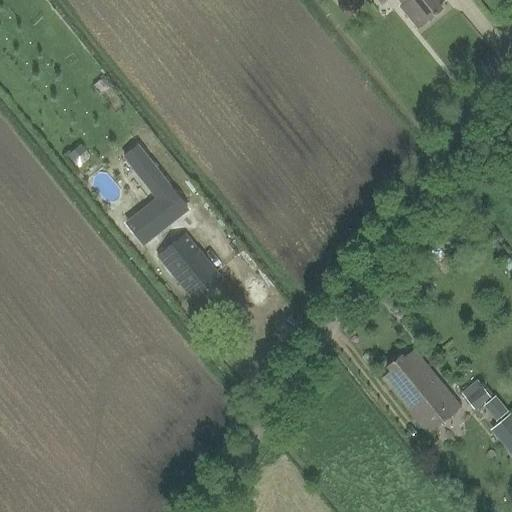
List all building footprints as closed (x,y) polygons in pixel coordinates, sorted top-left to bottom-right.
[(347,17),(364,4),(360,0),(348,0),(339,7),(347,17)] [(444,0),(396,0),(402,6),(400,8),(418,31),(428,22),(429,23),(444,11),(440,7),(446,2),(444,0)] [(187,210),(138,147),(125,157),(159,200),(127,225),(143,245),(187,210)] [(186,235),(158,258),(190,298),(197,293),(201,298),(222,280),(186,235)] [(391,373),(383,379),(427,435),(461,409),(415,351),(405,359),(402,356),(387,368),(391,373)] [(491,398),(483,388),(466,400),(474,411),(491,398)] [(508,413),(496,397),(484,407),(496,423),(508,413)] [(511,418),(510,416),(490,432),(511,459),(511,418)]
